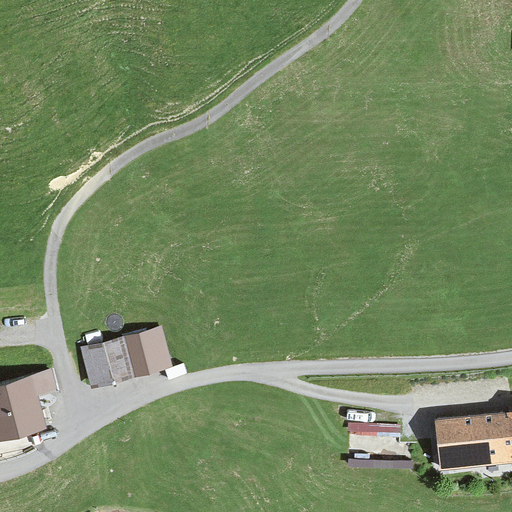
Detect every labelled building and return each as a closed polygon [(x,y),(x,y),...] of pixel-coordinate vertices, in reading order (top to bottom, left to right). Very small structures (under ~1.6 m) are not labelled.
[(142,330),(80,347),(91,389),(154,371),(142,330)] [(0,438),(47,425),(39,393),(58,388),(53,368),(0,381),(0,438)] [(511,407),(435,417),(440,469),(511,461),(511,407)] [(354,442),(406,442),(406,412),(354,412),(354,442)] [(414,459),(414,444),(355,444),(355,459),(414,459)]
